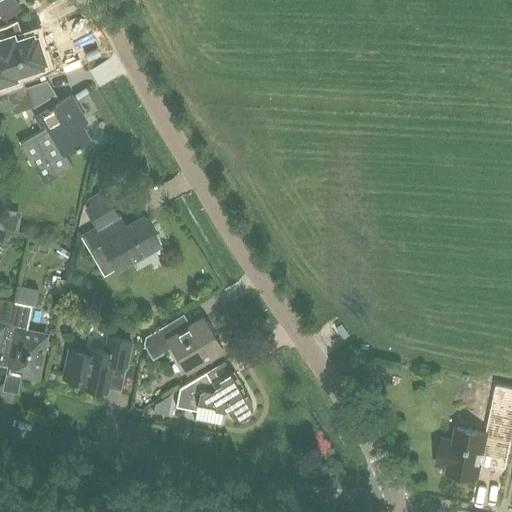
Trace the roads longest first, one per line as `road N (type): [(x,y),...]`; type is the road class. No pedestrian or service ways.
road 1 (residential): [(401,511),(343,397),(257,273),(96,0)]
road 2 (residential): [(401,511),(0,421)]
